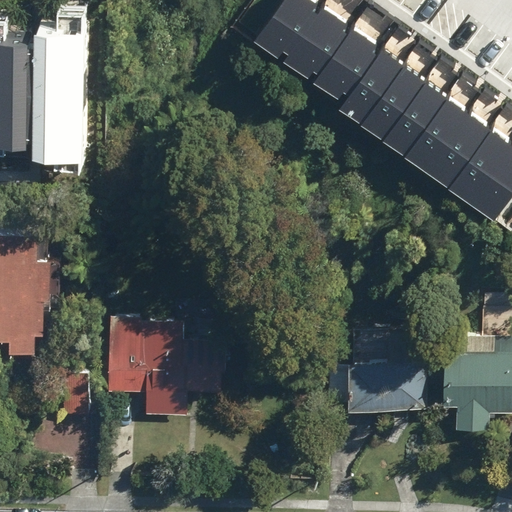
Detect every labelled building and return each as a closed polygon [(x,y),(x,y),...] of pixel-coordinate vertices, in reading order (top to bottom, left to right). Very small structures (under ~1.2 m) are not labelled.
[(90,69),(78,58),(88,48),(37,0),(21,0),(0,23),(0,33),(26,58),(14,71),(41,97),(53,84),(65,95),(90,69)] [(97,160),(65,159),(65,185),(97,186),(97,160)] [(85,214),(85,239),(101,239),(102,214),(85,214)] [(0,334),(9,334),(9,347),(34,347),(34,333),(50,334),(50,302),(57,302),(58,255),(48,254),(48,230),(0,229),(0,334)] [(146,411),(188,411),(189,387),(222,388),(223,334),(182,333),(183,316),(142,315),(142,311),(110,310),(109,387),(146,388),(146,411)] [(457,424),(488,425),(489,409),(511,409),(511,347),(445,346),(444,400),(458,401),(457,424)] [(348,407),(428,407),(428,357),(349,357),(348,407)] [(60,410),(89,410),(89,368),(60,368),(60,410)]
